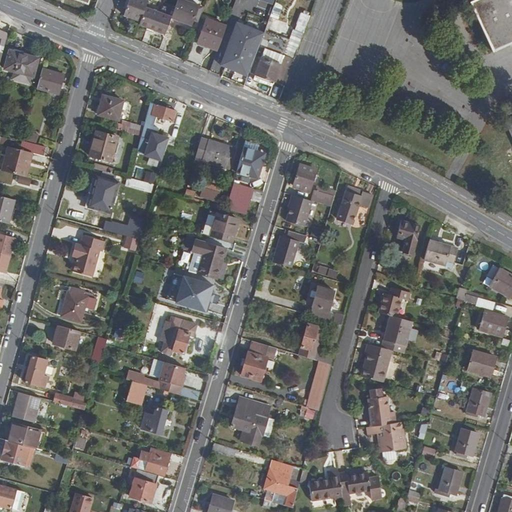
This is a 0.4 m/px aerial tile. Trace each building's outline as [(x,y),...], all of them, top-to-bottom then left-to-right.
[(141,21),(147,6),(149,1),(147,0),(131,0),(125,15),(141,21)] [(178,0),(172,16),(193,24),(200,5),(185,0),(178,0)] [(511,125),(508,127),(511,136),(511,0),(475,0),(471,2),(494,53),(511,45),(511,125)] [(276,1),(271,16),(282,20),(285,9),(283,5),(280,2),(276,1)] [(141,21),(140,24),(166,34),(172,16),(147,6),(141,21)] [(250,71),(286,84),(312,15),(302,11),(296,29),(294,28),(290,39),(266,30),(250,71)] [(198,42),(218,50),(227,25),(207,19),(198,42)] [(0,41),(6,43),(8,35),(0,31),(0,62),(1,62),(3,55),(0,53),(0,41)] [(243,68),(249,52),(229,44),(223,61),(243,68)] [(6,68),(35,77),(40,58),(10,50),(6,68)] [(64,75),(43,68),(40,78),(37,87),(59,94),(64,75)] [(118,121),(124,101),(102,96),(98,117),(118,121)] [(177,111),(151,103),(148,114),(174,122),(177,111)] [(147,119),(144,128),(151,130),(154,121),(147,119)] [(120,131),(139,136),(142,126),(123,120),(120,131)] [(112,162),(118,138),(97,132),(90,156),(112,162)] [(151,140),(142,137),(138,151),(148,154),(151,140)] [(235,148),(201,139),(197,153),(204,155),(202,161),(225,168),(228,156),(232,156),(235,148)] [(33,152),(44,156),(46,147),(22,140),(20,149),(33,152)] [(266,151),(246,145),(237,173),(253,178),(259,180),(266,151)] [(2,170),(26,177),(33,152),(20,149),(9,146),(2,170)] [(204,155),(197,153),(195,159),(202,161),(204,155)] [(310,191),(316,171),(300,166),(294,187),(310,191)] [(152,191),(154,173),(145,172),(144,181),(128,179),(127,188),(152,191)] [(253,178),(237,173),(235,180),(251,185),(253,178)] [(18,176),(16,183),(28,186),(30,179),(18,176)] [(110,213),(117,183),(95,176),(87,207),(110,213)] [(226,209),(245,215),(253,189),(234,183),(226,209)] [(200,197),(218,202),(221,189),(207,184),(206,189),(203,188),(200,197)] [(316,190),(334,194),(335,189),(317,184),(316,190)] [(369,202),(372,191),(348,184),(339,215),(354,219),(360,200),(369,202)] [(186,190),(184,198),(193,200),(195,192),(186,190)] [(331,206),(334,196),(314,190),(311,200),(331,206)] [(0,220),(9,223),(15,199),(0,195),(0,220)] [(304,226),(312,201),(294,196),(287,220),(304,226)] [(210,237),(231,243),(240,218),(218,212),(210,237)] [(240,218),(231,243),(238,245),(247,220),(240,218)] [(413,252),(420,225),(401,220),(396,237),(406,240),(403,251),(413,252)] [(101,224),(100,229),(129,237),(138,239),(139,235),(101,224)] [(310,235),(320,239),(323,230),(313,227),(310,235)] [(275,262),(293,268),(301,242),(303,242),(305,235),(286,230),(284,236),(282,236),(275,262)] [(0,233),(0,253),(10,256),(15,237),(0,233)] [(74,256),(76,256),(79,257),(77,264),(74,264),(73,269),(76,272),(94,277),(101,251),(104,252),(106,242),(85,236),(82,244),(77,243),(74,256)] [(138,239),(129,237),(126,249),(136,251),(139,240),(138,239)] [(203,255),(197,274),(217,280),(221,266),(218,265),(223,247),(197,239),(193,252),(203,255)] [(459,248),(430,240),(425,260),(454,267),(459,248)] [(226,248),(223,247),(218,265),(221,266),(226,248)] [(10,256),(0,253),(0,271),(6,274),(10,256)] [(511,298),(511,296),(511,275),(494,265),(487,276),(494,281),(491,287),(511,298)] [(336,278),(337,270),(317,266),(315,274),(336,278)] [(136,271),(133,281),(141,283),(144,274),(136,271)] [(185,277),(177,305),(207,313),(211,301),(215,285),(185,277)] [(318,286),(310,316),(330,322),(333,312),(329,311),(335,291),(318,286)] [(384,293),(379,311),(390,314),(397,316),(402,298),(408,300),(410,290),(393,286),(390,294),(384,293)] [(88,306),(90,298),(70,292),(63,317),(83,324),(88,306)] [(477,303),(478,297),(467,294),(465,300),(477,303)] [(99,300),(90,298),(88,306),(96,308),(99,300)] [(502,337),(508,317),(485,311),(480,330),(502,337)] [(336,313),(334,323),(342,324),(343,314),(336,313)] [(382,347),(391,349),(403,352),(412,320),(397,316),(390,314),(382,347)] [(193,336),(197,323),(172,317),(170,321),(166,320),(161,338),(165,340),(162,349),(173,353),(174,349),(184,352),(189,335),(193,336)] [(336,348),(342,326),(335,324),(330,345),(336,348)] [(300,356),(318,361),(331,365),(335,353),(323,350),(328,330),(309,325),(300,356)] [(82,332),(60,326),(55,343),(78,349),(82,332)] [(101,337),(93,361),(101,363),(109,339),(101,337)] [(276,348),(253,341),(249,354),(248,353),(242,375),(261,381),(267,358),(273,360),(276,348)] [(369,353),(363,375),(383,381),(391,349),(382,347),(369,343),(366,353),(369,353)] [(491,376),(496,358),(473,351),(468,370),(491,376)] [(46,387),(49,377),(45,376),(48,363),(48,361),(33,357),(26,383),(46,387)] [(163,361),(153,358),(150,369),(160,371),(163,361)] [(163,361),(160,371),(155,387),(180,395),(184,378),(182,378),(185,368),(163,361)] [(318,361),(306,407),(319,411),(331,365),(318,361)] [(45,376),(49,377),(53,375),(55,368),(53,364),(48,363),(45,376)] [(147,385),(133,381),(127,401),(142,405),(147,385)] [(370,397),(373,425),(397,422),(395,412),(390,412),(388,394),(384,395),(381,395),(380,387),(371,388),(373,396),(370,397)] [(485,416),(491,394),(473,389),(467,413),(476,416),(477,413),(485,416)] [(21,392),(15,417),(35,422),(43,398),(21,392)] [(57,394),(56,402),(85,410),(87,403),(75,400),(75,398),(57,394)] [(271,415),(273,407),(240,397),(232,426),(247,430),(244,441),(262,447),(265,436),(273,438),(277,421),(271,419),(272,415),(271,415)] [(153,410),(150,409),(147,420),(153,421),(151,430),(161,433),(168,410),(158,407),(157,408),(154,407),(153,410)] [(429,417),(431,409),(422,408),(421,415),(429,417)] [(306,409),(304,418),(314,420),(316,411),(306,409)] [(373,425),(367,425),(368,433),(377,433),(380,452),(389,451),(406,449),(402,421),(397,422),(373,425)] [(11,442),(30,447),(37,449),(43,431),(15,423),(11,442)] [(425,438),(427,425),(420,424),(418,437),(425,438)] [(358,427),(359,436),(367,436),(367,427),(358,427)] [(473,456),(479,433),(462,429),(455,452),(464,456),(465,453),(473,456)] [(43,431),(37,449),(42,450),(47,432),(43,431)] [(74,449),(82,452),(86,440),(77,437),(74,449)] [(11,442),(8,441),(2,461),(25,466),(30,447),(11,442)] [(214,444),(212,452),(234,455),(235,448),(214,444)] [(423,446),(421,455),(433,458),(436,450),(423,446)] [(171,453),(153,447),(151,453),(143,451),(141,459),(149,462),(146,470),(165,475),(171,453)] [(389,451),(380,452),(381,460),(391,459),(389,451)] [(341,469),(340,466),(332,467),(333,473),(311,476),(314,495),(337,493),(337,494),(344,493),(341,469)] [(288,474),(285,485),(298,489),(303,470),(295,467),(293,475),(288,474)] [(456,495),(463,473),(445,467),(438,491),(447,494),(449,492),(456,495)] [(159,475),(138,469),(130,496),(152,502),(159,475)] [(271,469),(267,480),(285,485),(288,474),(271,469)] [(344,493),(345,500),(352,498),(351,489),(372,486),(374,495),(383,494),(380,474),(371,475),(370,469),(349,471),(348,469),(341,469),(344,493)] [(285,485),(267,480),(265,489),(289,496),(285,506),(293,508),(298,489),(285,485)] [(0,505),(12,509),(17,491),(0,486),(0,505)] [(409,495),(419,498),(420,493),(410,490),(409,495)] [(88,511),(89,511),(93,498),(77,493),(72,511),(88,511)] [(214,495),(208,511),(230,511),(234,501),(214,495)] [(511,511),(511,500),(503,498),(498,511),(511,511)]
